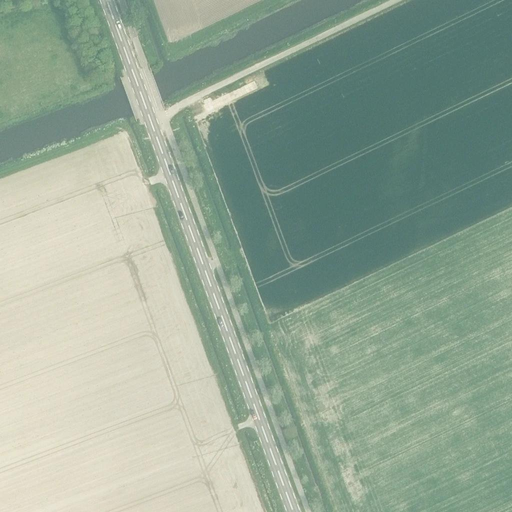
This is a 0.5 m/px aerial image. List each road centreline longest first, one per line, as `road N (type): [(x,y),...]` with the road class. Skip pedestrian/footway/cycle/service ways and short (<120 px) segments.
road 1 (secondary): [(293,511),(105,0)]
road 2 (track): [(152,124),(396,0)]
